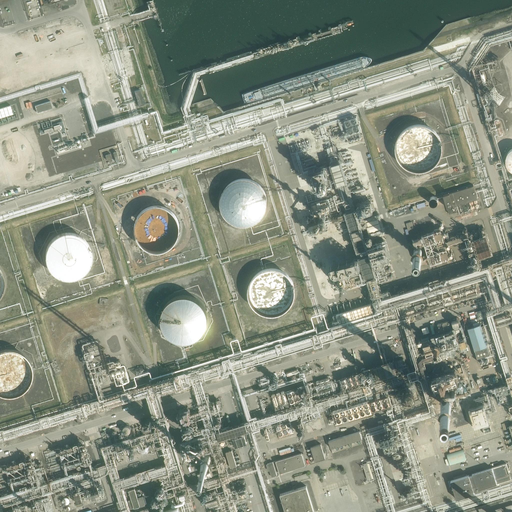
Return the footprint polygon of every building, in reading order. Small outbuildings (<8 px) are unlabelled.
[(134,91),(139,106),(144,104),(139,90),(134,91)] [(37,113),(52,108),(50,101),(35,106),(37,113)] [(11,105),(0,108),(0,123),(9,121),(9,119),(5,120),(4,117),(14,114),(11,105)] [(360,122),(357,114),(351,115),(352,119),(353,119),(354,122),(356,121),(357,123),(360,122)] [(44,157),(49,176),(75,170),(62,160),(63,154),(66,155),(67,157),(68,155),(76,156),(76,154),(70,153),(78,151),(79,157),(82,159),(81,157),(85,156),(88,166),(90,163),(101,164),(96,161),(98,159),(95,157),(88,159),(91,139),(69,136),(63,117),(37,124),(41,139),(42,138),(48,143),(47,158),(44,157)] [(498,119),(492,121),(497,138),(504,136),(498,119)] [(443,147),(443,146),(443,144),(442,142),(442,139),(441,137),(440,136),(439,133),(438,132),(436,130),(434,128),(432,127),(431,126),(428,125),(426,124),(424,123),(420,123),(417,123),(415,123),(411,124),(408,126),(406,127),(404,128),(403,130),(401,132),(400,133),(398,136),(397,137),(396,141),(396,144),(396,146),(396,149),(396,151),(397,155),(398,157),(400,159),(401,161),(403,163),(405,165),(406,166),(410,168),(412,169),(415,169),(417,170),(419,170),(421,170),(424,169),(426,169),(428,168),(432,166),(436,163),(438,161),(439,159),(440,158),(441,155),(442,152),(443,149),(443,147)] [(310,170),(317,166),(312,157),(305,160),(304,157),(301,158),(297,150),(295,151),(297,155),(292,158),(300,175),(310,170)] [(320,195),(313,198),(317,201),(315,203),(313,198),(311,232),(335,225),(336,202),(345,200),(341,187),(335,193),(336,188),(336,190),(336,184),(346,181),(342,169),(333,172),(332,169),(325,171),(323,169),(327,168),(316,167),(316,175),(312,177),(327,191),(327,188),(329,187),(331,194),(326,194),(321,198),(320,195)] [(267,201),(267,200),(267,198),(267,196),(266,193),(265,191),(264,189),(263,187),(261,184),(260,183),(257,181),(254,179),(250,178),(247,177),(245,177),(242,177),(239,177),(236,178),(234,179),(232,180),(228,183),(226,185),(225,186),(224,188),(222,191),(222,192),(221,195),(220,197),(220,200),(220,202),(221,205),(221,207),(222,209),(223,211),(224,213),(225,215),(227,217),(228,218),(230,220),(232,221),(234,222),(236,223),(238,223),(240,224),(243,224),(247,224),(250,223),(252,223),(255,221),(257,220),(259,219),(260,217),(262,215),(263,214),(265,212),(265,210),(266,207),(267,205),(267,203),(267,201)] [(468,201),(477,199),(473,186),(443,195),(449,214),(459,211),(460,214),(469,211),(468,206),(469,206),(468,201)] [(439,202),(438,200),(437,199),(436,198),(434,197),(433,197),(432,198),(431,198),(430,200),(429,202),(430,203),(430,204),(431,205),(432,206),(434,207),(435,206),(436,206),(437,205),(438,204),(439,202)] [(349,215),(354,214),(358,228),(356,225),(350,227),(359,257),(331,266),(336,281),(332,282),(333,286),(323,294),(324,296),(368,283),(372,297),(380,295),(382,293),(376,276),(368,278),(376,272),(375,267),(383,261),(384,265),(388,262),(386,263),(385,260),(392,258),(378,211),(375,212),(371,200),(368,201),(349,215)] [(181,228),(181,225),(180,223),(180,221),(179,219),(178,216),(177,215),(175,212),(174,211),(172,209),(171,208),(169,207),(167,206),(165,205),(162,204),(158,204),(156,204),(153,204),(149,205),(147,206),(145,208),(142,209),(141,211),(139,212),(138,214),(136,216),(136,218),(135,221),(134,223),(134,227),(134,230),(134,232),(135,236),(136,239),(137,240),(138,242),(140,244),(142,246),(144,247),(146,248),(148,249),(149,250),(152,251),(154,251),(156,251),(158,251),(161,251),(165,250),(168,249),(171,247),(174,244),(175,243),(177,241),(178,239),(179,237),(180,233),(181,230),(181,228)] [(92,255),(92,254),(92,252),(92,249),(90,245),(89,243),(88,241),(87,240),(86,238),(82,235),(80,234),(78,233),(74,231),(72,231),(69,231),(68,231),(64,231),(62,232),(60,232),(57,233),(56,234),(54,236),(52,238),(50,240),(49,241),(48,243),(47,245),(46,249),(45,251),(45,254),(45,256),(45,259),(47,263),(48,265),(49,267),(50,269),(52,271),(53,272),(55,274),(59,276),(62,277),(66,278),(68,278),(69,278),(73,277),(77,276),(79,276),(81,274),(85,271),(86,270),(88,267),(90,264),(91,261),(92,259),(92,257),(92,255)] [(487,233),(473,238),(479,257),(493,253),(487,233)] [(427,256),(423,257),(421,248),(418,248),(417,248),(417,243),(423,243),(422,238),(413,240),(415,249),(413,249),(415,255),(416,255),(416,256),(417,255),(420,264),(429,261),(427,256)] [(296,291),(296,288),(295,286),(294,282),(293,280),(292,278),(291,276),(289,274),(285,271),(284,270),(281,269),(279,268),(277,268),(274,267),(272,267),(270,267),(268,268),(265,268),(263,269),(261,270),(259,271),(255,274),(253,277),(251,279),(250,282),(250,284),(249,286),(249,288),(249,291),(249,293),(249,295),(249,297),(250,300),(251,302),(252,304),(255,307),(257,309),(258,310),(260,311),(263,313),(265,313),(268,314),(272,315),(275,314),(277,314),(281,313),(283,312),(285,310),(288,308),(290,306),(291,304),(293,302),(294,300),(295,298),(295,296),(296,293),(296,291)] [(209,318),(209,316),(208,313),(208,311),(207,309),(206,306),(205,304),(203,302),(202,301),(198,298),(195,296),(193,296),(190,295),(187,294),(185,294),(183,294),(181,295),(177,296),(175,296),(173,298),(170,300),(169,301),(167,303),(166,304),(165,306),(164,309),(163,310),(162,313),(162,315),(162,318),(162,320),(162,323),(163,327),(164,329),(166,331),(167,332),(169,334),(170,336),(172,337),(176,339),(178,340),(180,341),(182,341),(185,341),(189,341),(192,340),(194,340),(196,339),(198,337),(200,336),(202,334),(204,332),(205,331),(206,329),(207,327),(208,323),(209,321),(209,318)] [(343,304),(331,306),(333,314),(337,314),(337,312),(337,308),(344,307),(343,304)] [(458,317),(451,320),(453,327),(455,335),(462,332),(459,326),(460,325),(458,317)] [(446,322),(438,325),(440,333),(452,329),(449,321),(448,321),(448,320),(446,321),(446,322)] [(477,359),(489,355),(480,324),(467,328),(477,359)] [(440,335),(414,343),(417,351),(422,349),(424,356),(444,350),(440,335)] [(463,335),(457,337),(461,348),(466,346),(463,335)] [(496,345),(501,356),(506,353),(502,343),(496,345)] [(32,372),(32,371),(32,369),(32,366),(30,362),(29,360),(28,358),(27,357),(25,355),(22,352),(20,351),(18,350),(16,349),(14,348),(12,348),(9,348),(8,348),(5,348),(3,348),(0,349),(0,393),(2,394),(6,395),(8,395),(9,395),(13,395),(17,393),(18,393),(21,392),(23,390),(25,389),(26,387),(28,384),(30,381),(31,379),(32,376),(32,374),(32,372)] [(122,382),(129,380),(124,363),(120,364),(119,360),(108,363),(109,367),(107,368),(108,371),(110,371),(111,375),(116,373),(117,377),(119,376),(120,379),(121,379),(122,382)] [(378,384),(401,377),(396,361),(373,368),(378,384)] [(138,367),(135,372),(142,376),(145,371),(138,367)] [(453,367),(435,373),(439,385),(456,380),(453,367)] [(341,386),(362,380),(360,371),(339,377),(341,386)] [(508,422),(502,424),(510,450),(511,449),(511,425),(510,426),(508,422)] [(360,431),(329,441),(331,448),(362,439),(360,431)] [(325,458),(321,444),(311,447),(315,461),(325,458)] [(237,466),(232,450),(226,452),(231,468),(237,466)] [(302,453),(276,461),(280,473),(306,465),(302,453)] [(271,477),(277,475),(273,462),(267,463),(268,464),(266,464),(268,471),(270,471),(271,477)] [(506,463),(492,468),(472,474),(472,475),(469,476),(469,475),(451,481),(456,499),(474,493),(474,491),(511,479),(506,463)] [(298,480),(298,482),(311,478),(310,474),(308,475),(307,473),(294,477),(295,481),(298,480)] [(314,511),(306,486),(280,494),(285,511),(314,511)] [(89,492),(92,500),(101,497),(98,489),(89,492)] [(128,500),(131,509),(145,504),(147,503),(145,497),(143,497),(143,496),(138,498),(135,489),(128,490),(131,499),(128,500)] [(242,503),(253,500),(250,490),(239,493),(242,503)] [(77,506),(83,504),(81,495),(75,496),(77,506)] [(63,507),(69,505),(67,498),(61,500),(63,507)]
